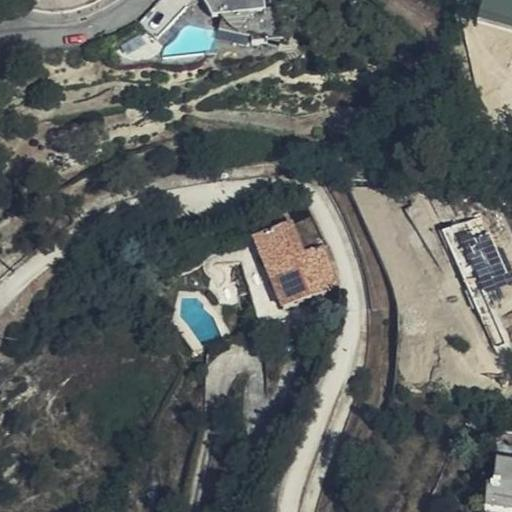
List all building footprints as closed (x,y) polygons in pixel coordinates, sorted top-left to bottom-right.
[(212,0),(222,16),(217,31),(252,41),(276,47),(286,12),(244,0),(212,0)] [(252,41),(217,31),(211,54),(252,51),(252,41)] [(429,211),(452,200),(445,188),(422,198),(429,211)] [(467,226),(452,200),(429,211),(446,239),(467,226)] [(333,289),(319,249),(302,254),(285,213),(275,216),(279,226),(252,235),(280,309),(333,289)] [(511,511),(511,466),(488,464),(484,510),(487,510),(505,511),(511,511)]
